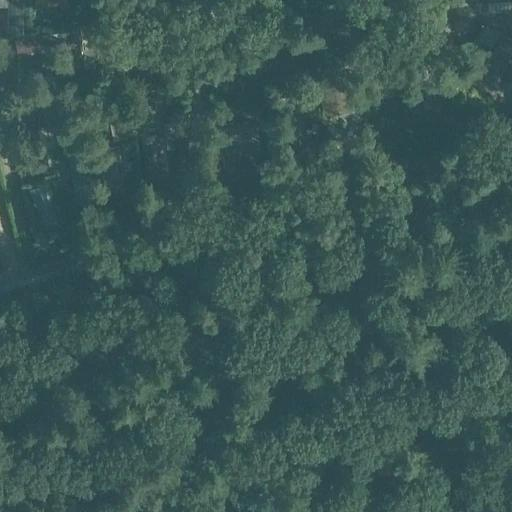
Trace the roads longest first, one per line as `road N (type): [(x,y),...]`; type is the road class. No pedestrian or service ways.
road 1 (unclassified): [(204,223),(511,138)]
road 2 (track): [(0,277),(204,223)]
